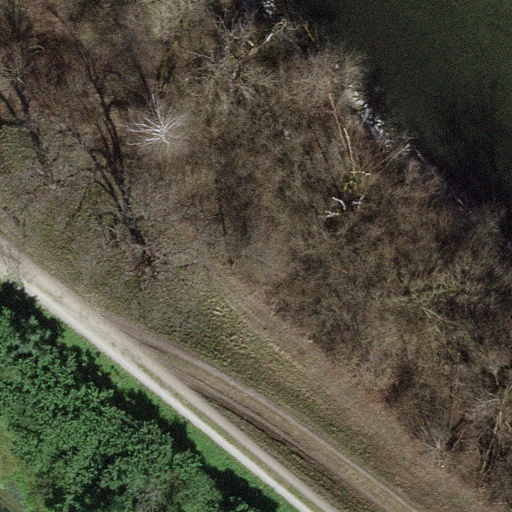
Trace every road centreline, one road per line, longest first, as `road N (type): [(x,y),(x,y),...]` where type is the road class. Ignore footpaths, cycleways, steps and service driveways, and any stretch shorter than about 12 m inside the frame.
road 1 (track): [(0,257),(319,511)]
road 2 (track): [(104,335),(247,389),(414,511)]
